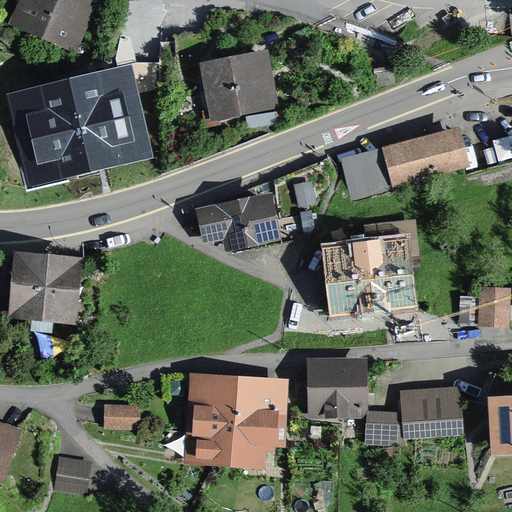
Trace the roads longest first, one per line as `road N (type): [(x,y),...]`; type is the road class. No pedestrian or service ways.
road 1 (tertiary): [(0,226),(158,194),(511,63)]
road 2 (residential): [(0,391),(45,399),(164,367),(511,346)]
